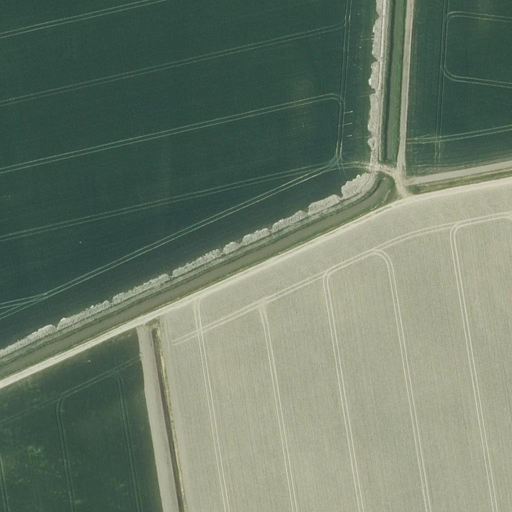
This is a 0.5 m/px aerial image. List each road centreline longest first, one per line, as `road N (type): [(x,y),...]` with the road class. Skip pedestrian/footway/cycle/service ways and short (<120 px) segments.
road 1 (track): [(0,384),(393,203)]
road 2 (track): [(393,203),(511,180)]
